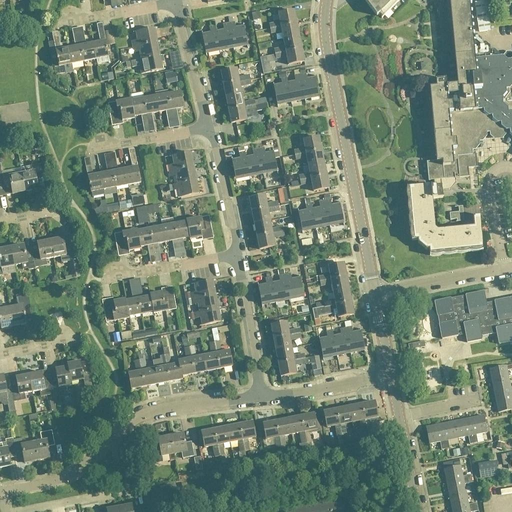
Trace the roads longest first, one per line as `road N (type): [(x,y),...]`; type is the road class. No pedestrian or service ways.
road 1 (tertiary): [(374,297),(328,64),(327,0)]
road 2 (residential): [(260,399),(142,415),(108,442)]
road 3 (residential): [(260,399),(238,257)]
road 4 (residential): [(374,297),(511,269)]
road 5 (residential): [(101,282),(238,257)]
road 6 (residential): [(391,377),(260,399)]
road 7 (residential): [(238,257),(208,128)]
road 8 (residential): [(208,128),(175,3)]
road 9 (residential): [(108,442),(54,483),(1,494)]
road 10 (residential): [(56,26),(175,3)]
